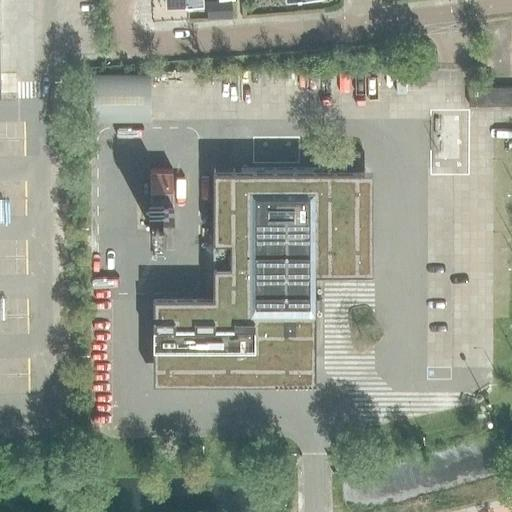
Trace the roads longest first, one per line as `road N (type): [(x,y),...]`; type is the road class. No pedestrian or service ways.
road 1 (unknown): [(191,139),(387,133),(397,141),(407,206),(405,318),(400,344),(379,372)]
road 2 (unknown): [(379,372),(343,392),(147,400),(128,383),(123,283)]
road 3 (unknown): [(379,372),(438,380),(471,362),(466,115)]
road 4 (residential): [(364,22),(123,43),(120,0)]
road 5 (unknown): [(123,283),(120,164),(144,140),(191,139)]
road 6 (unknown): [(191,139),(187,264),(160,281),(123,283)]
road 7 (residential): [(511,5),(364,22)]
